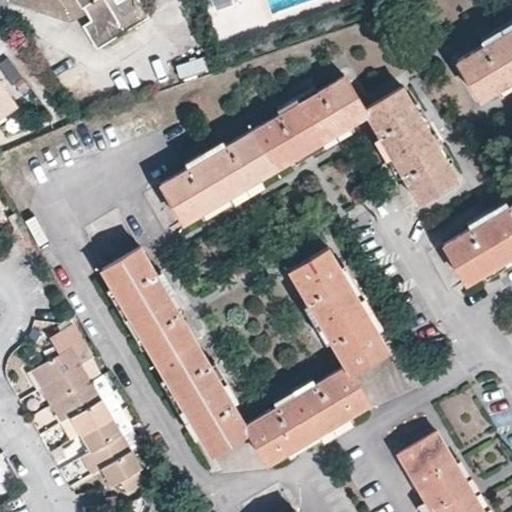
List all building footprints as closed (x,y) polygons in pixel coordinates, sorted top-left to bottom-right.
[(77,0),(89,20),(83,24),(98,46),(153,13),(144,0),(77,0)] [(511,25),(509,28),(506,23),(494,30),(497,35),(457,59),(478,96),(511,76),(511,202),(494,213),(492,209),(479,215),(482,220),(444,243),(465,281),(511,253),(511,25)] [(204,55),(176,63),(180,76),(208,67),(204,55)] [(286,103),(288,107),(212,152),(209,147),(196,154),(199,160),(161,182),(183,219),(291,156),(366,112),(387,147),(382,150),(389,164),(394,161),(404,178),(418,201),(456,178),(402,86),(363,108),(343,76),(303,99),(300,95),(286,103)] [(0,83),(0,116),(16,105),(0,83)] [(345,363),(301,390),(298,384),(286,391),(289,396),(244,423),(224,388),(229,385),(221,372),(216,374),(186,324),(170,298),(175,296),(167,282),(163,284),(139,245),(101,267),(134,322),(175,391),(210,451),(247,429),(267,461),(368,401),(349,369),(387,346),(339,267),(326,245),(289,267),(315,312),(309,315),(316,327),(322,323),(345,363)] [(30,369),(39,385),(80,362),(71,345),(30,369)] [(90,379),(80,362),(39,385),(50,403),(90,379)] [(61,420),(70,416),(101,396),(90,379),(50,403),(61,420)] [(70,416),(79,432),(111,413),(101,396),(70,416)] [(79,432),(90,449),(121,431),(111,413),(79,432)] [(483,511),(454,462),(435,430),(398,451),(427,503),(422,506),(424,511),(296,511),(295,510),(292,511),(483,511)] [(132,448),(121,431),(90,449),(81,455),(91,472),(100,466),(127,451),(132,448)] [(100,466),(111,484),(118,480),(126,492),(145,481),(127,451),(100,466)]
